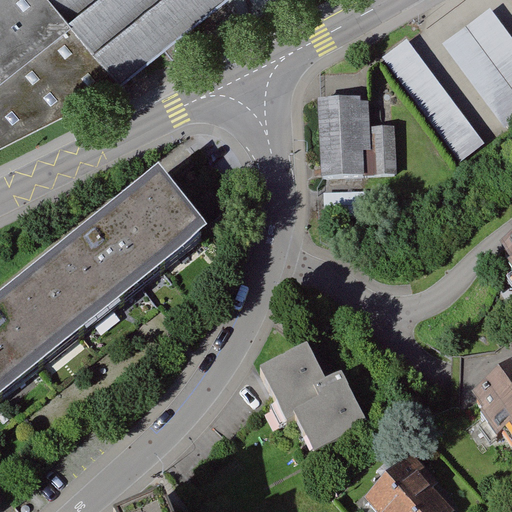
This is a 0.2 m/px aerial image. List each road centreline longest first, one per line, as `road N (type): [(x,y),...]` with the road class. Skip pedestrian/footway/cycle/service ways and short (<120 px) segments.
road 1 (residential): [(273,257),(251,319),(206,396),(85,511)]
road 2 (tertiary): [(250,92),(200,98),(0,198)]
road 3 (residential): [(250,92),(273,157),(273,257)]
road 4 (tertiary): [(389,0),(289,54),(250,92)]
road 5 (residential): [(511,232),(438,297),(389,319)]
road 6 (residential): [(389,319),(332,281),(273,257)]
